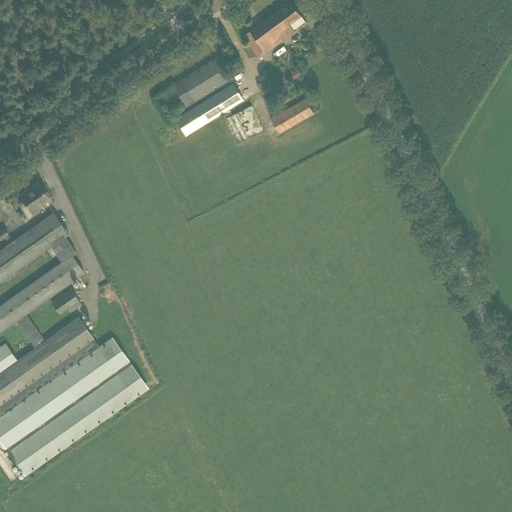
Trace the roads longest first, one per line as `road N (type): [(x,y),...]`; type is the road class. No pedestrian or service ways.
road 1 (unclassified): [(511,391),(330,0)]
road 2 (tertiary): [(0,161),(217,0)]
